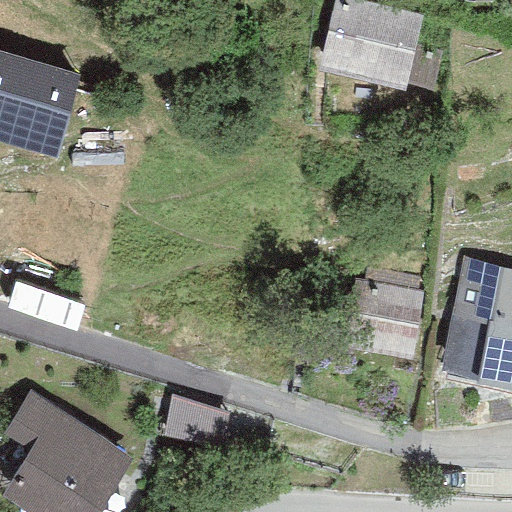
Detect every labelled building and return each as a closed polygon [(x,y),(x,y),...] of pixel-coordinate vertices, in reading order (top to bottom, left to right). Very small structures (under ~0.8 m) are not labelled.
[(382,0),(331,0),(318,55),(431,83),(440,48),(413,41),(421,10),(382,0)] [(74,61),(0,38),(0,113),(53,130),(74,61)] [(511,263),(461,254),(441,357),(450,358),(448,370),(511,382),(511,263)] [(423,288),(353,276),(343,336),(413,348),(423,288)] [(27,384),(4,423),(25,436),(0,476),(0,477),(56,511),(87,511),(128,446),(27,384)]
